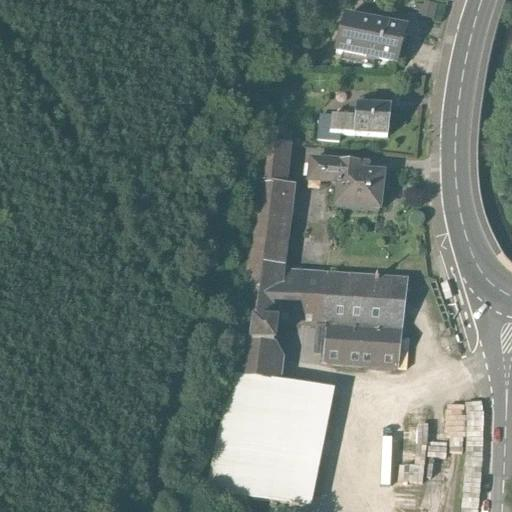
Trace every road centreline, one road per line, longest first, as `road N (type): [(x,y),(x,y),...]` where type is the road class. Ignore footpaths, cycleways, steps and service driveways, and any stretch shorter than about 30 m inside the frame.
road 1 (track): [(144,511),(220,193),(247,0)]
road 2 (secondary): [(481,0),(457,105),(459,210),(479,265),(510,293)]
road 3 (secondary): [(510,293),(500,329),(501,511)]
